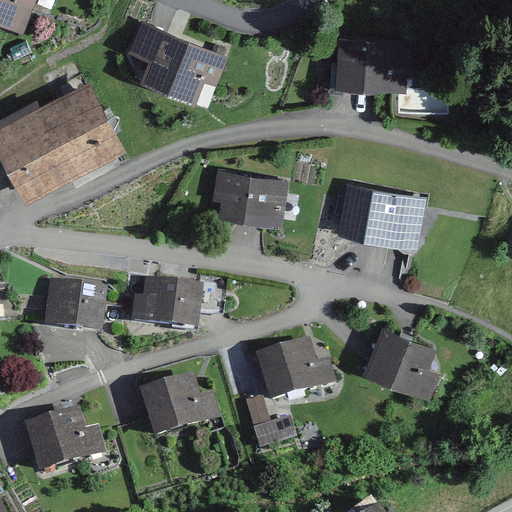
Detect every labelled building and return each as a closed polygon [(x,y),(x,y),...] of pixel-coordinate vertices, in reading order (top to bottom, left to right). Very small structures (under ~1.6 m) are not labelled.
[(38,0),(0,0),(0,24),(24,35),(38,0)] [(228,58),(139,23),(128,52),(148,60),(139,83),(195,106),(205,82),(217,87),(228,58)] [(411,47),(339,43),(336,91),(409,94),(411,47)] [(91,81),(0,126),(0,153),(26,206),(128,155),(91,81)] [(289,184),(219,171),(211,215),(281,228),(289,184)] [(427,197),(347,183),(338,235),(418,249),(427,197)] [(145,303),(133,302),(130,323),(200,332),(206,286),(147,279),(145,303)] [(104,290),(51,283),(46,327),(99,333),(104,290)] [(437,351),(379,329),(363,373),(430,399),(440,374),(430,370),(437,351)] [(310,347),(259,361),(271,407),(339,389),(332,363),(314,363),(310,347)] [(193,379),(141,396),(156,441),(220,420),(212,395),(199,399),(193,379)] [(262,398),(246,407),(261,454),(296,443),(289,419),(270,425),(262,398)] [(79,412),(23,430),(38,477),(109,454),(100,425),(85,430),(79,412)]
